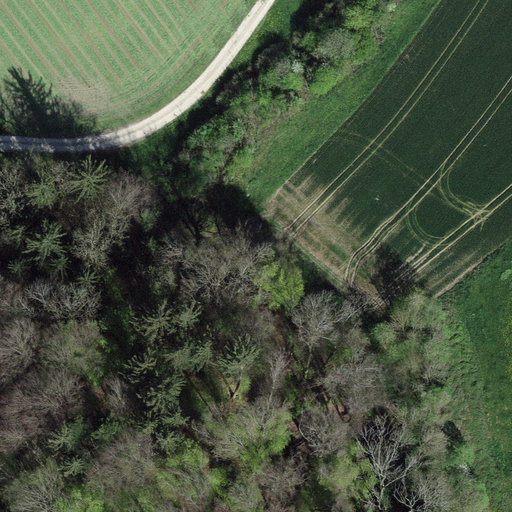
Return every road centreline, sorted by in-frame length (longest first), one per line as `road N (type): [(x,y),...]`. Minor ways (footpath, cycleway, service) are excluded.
road 1 (track): [(265,0),(212,74),(160,118),(100,142),(0,143)]
road 2 (track): [(0,393),(47,511)]
